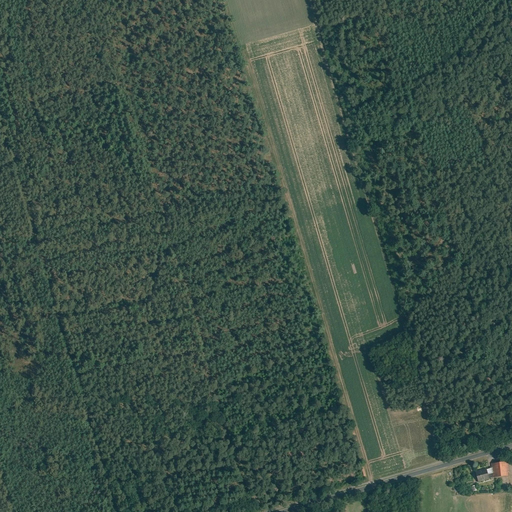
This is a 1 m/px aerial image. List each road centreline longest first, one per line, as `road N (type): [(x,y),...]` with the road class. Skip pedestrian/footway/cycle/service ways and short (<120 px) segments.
road 1 (track): [(0,99),(111,511)]
road 2 (tertiary): [(283,511),(511,445)]
